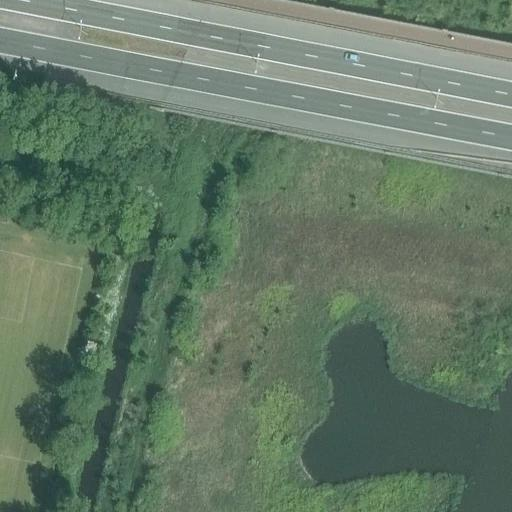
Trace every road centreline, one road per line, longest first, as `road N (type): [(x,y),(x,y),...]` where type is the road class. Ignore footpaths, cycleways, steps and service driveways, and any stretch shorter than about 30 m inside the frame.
road 1 (trunk): [(0,41),(511,138)]
road 2 (trunk): [(511,95),(18,0)]
road 3 (track): [(126,511),(191,232),(221,140)]
